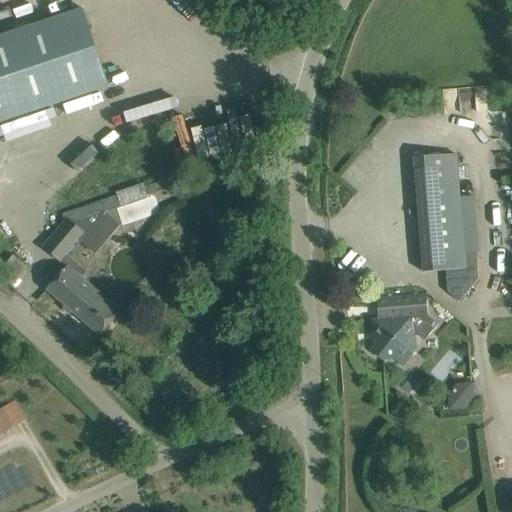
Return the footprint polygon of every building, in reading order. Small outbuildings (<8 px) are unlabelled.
[(25,0),(29,15),(82,3),(81,0),(25,0)] [(0,36),(0,123),(109,87),(83,9),(0,36)] [(459,197),(455,153),(414,157),(423,271),(446,270),(448,292),(459,302),(478,279),(471,196),(459,197)] [(69,216),(42,247),(61,263),(62,261),(67,257),(80,242),(82,240),(91,230),(104,241),(107,244),(122,228),(105,213),(94,204),(69,213),(69,216)] [(68,266),(47,290),(99,335),(120,311),(83,279),(87,274),(67,257),(62,261),(68,266)] [(394,359),(409,371),(410,370),(403,364),(414,351),(414,338),(419,338),(424,342),(438,325),(428,317),(426,294),(393,296),(393,292),(392,292),(394,318),(372,320),(374,343),(369,349),(382,360),(394,359)] [(474,384),(449,385),(451,409),(475,407),(474,384)]
